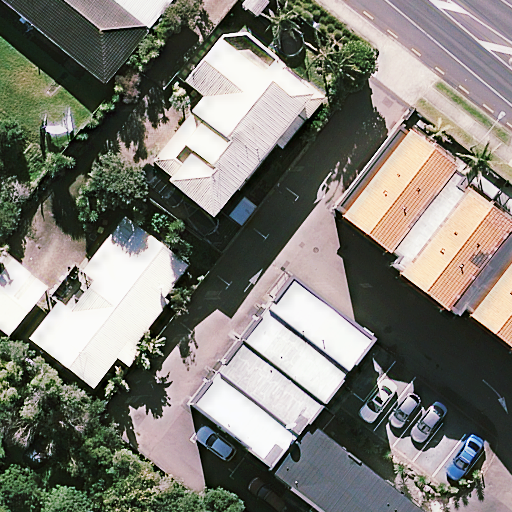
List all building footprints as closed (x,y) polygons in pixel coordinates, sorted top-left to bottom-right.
[(3,0),(107,81),(170,0),(3,0)] [(217,211),(275,142),(282,148),(324,96),(317,90),(234,21),(189,76),(209,92),(154,158),(181,180),(217,211)] [(327,207),(498,346),(485,362),(511,383),(511,216),(396,122),(327,207)] [(149,347),(138,338),(193,266),(127,215),(86,268),(97,277),(74,307),(62,298),(34,335),(94,381),(115,353),(133,367),(149,347)] [(48,286),(2,248),(0,250),(0,323),(10,332),(48,286)] [(385,335),(302,274),(195,411),(325,511),(443,511),(321,418),(385,335)]
